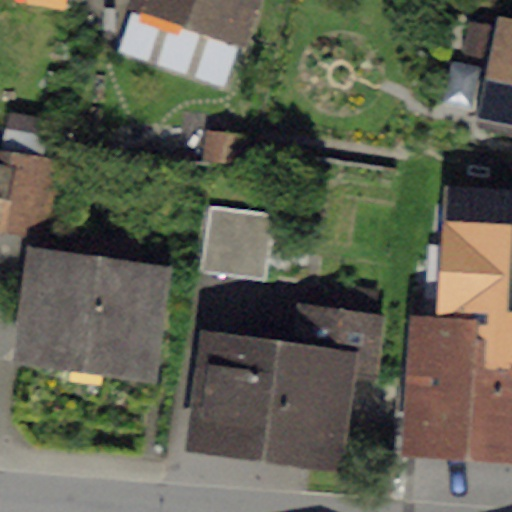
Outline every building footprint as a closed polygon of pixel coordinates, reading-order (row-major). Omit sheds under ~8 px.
[(252,0),(141,0),(124,53),(222,86),(252,0)] [(511,31),(490,131),(511,135),(511,31)] [(58,179),(0,169),(0,229),(49,237),(58,179)] [(270,277),(276,214),(216,208),(209,271),(270,277)] [(477,294),(474,341),(511,343),(511,233),(480,230),(477,294)] [(153,279),(40,266),(29,362),(66,367),(68,351),(144,360),(153,279)] [(306,313),(299,362),(218,351),(205,435),(325,452),(336,370),(369,374),(376,323),(306,313)] [(511,343),(474,341),(419,337),(416,393),(429,394),(426,438),(511,445),(511,436),(511,343)]
